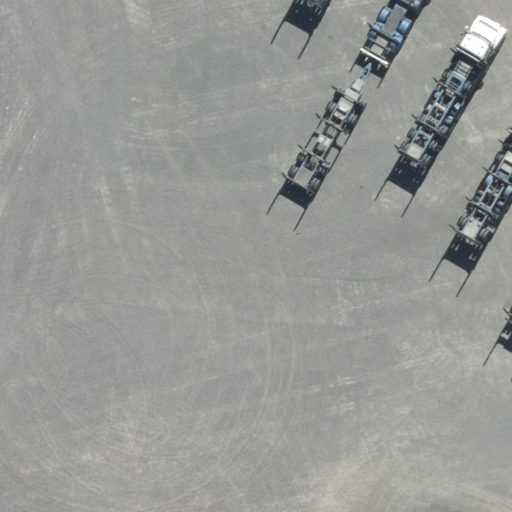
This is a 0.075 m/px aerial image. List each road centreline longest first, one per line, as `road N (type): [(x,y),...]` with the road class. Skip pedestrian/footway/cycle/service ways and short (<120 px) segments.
road 1 (unknown): [(511,344),(370,344),(83,311)]
road 2 (unknown): [(83,311),(126,45),(119,0)]
road 3 (unknown): [(0,420),(83,311)]
